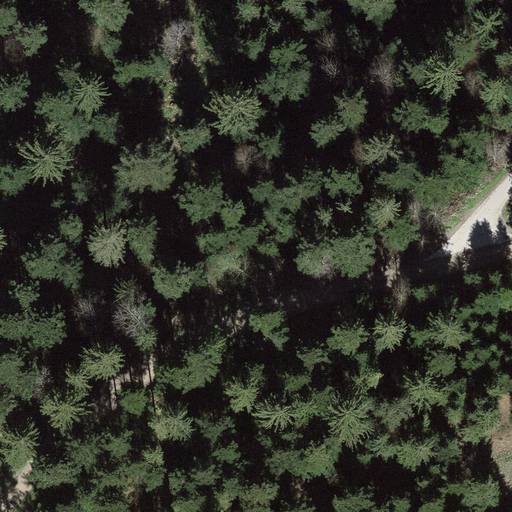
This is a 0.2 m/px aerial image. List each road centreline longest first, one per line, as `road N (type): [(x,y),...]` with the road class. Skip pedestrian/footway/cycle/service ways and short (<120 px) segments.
road 1 (unclassified): [(0,510),(86,415),(180,347),(511,248)]
road 2 (track): [(295,0),(240,64),(98,175),(0,218)]
